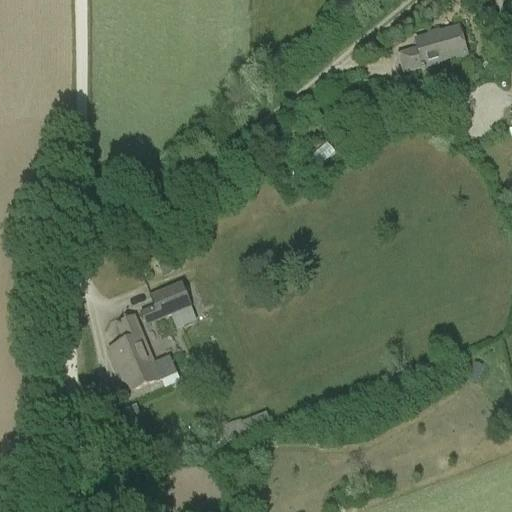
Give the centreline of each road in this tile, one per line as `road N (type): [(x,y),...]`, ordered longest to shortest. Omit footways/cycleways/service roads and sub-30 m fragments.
road 1 (unclassified): [(76,511),(67,300),(78,270),(77,0)]
road 2 (track): [(412,0),(110,241),(78,252)]
